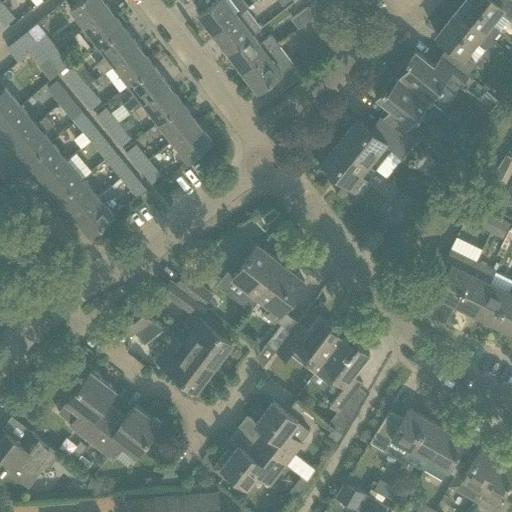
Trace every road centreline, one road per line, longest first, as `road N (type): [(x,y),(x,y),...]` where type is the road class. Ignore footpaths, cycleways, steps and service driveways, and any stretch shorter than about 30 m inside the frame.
road 1 (residential): [(511,410),(436,369),(267,161)]
road 2 (residential): [(249,133),(409,5)]
road 3 (residential): [(109,282),(267,161)]
road 4 (residential): [(206,407),(64,305)]
road 5 (residential): [(249,133),(145,0)]
road 6 (residential): [(0,155),(109,282)]
